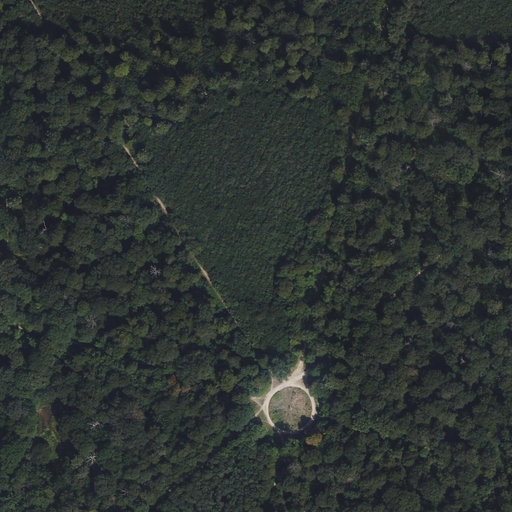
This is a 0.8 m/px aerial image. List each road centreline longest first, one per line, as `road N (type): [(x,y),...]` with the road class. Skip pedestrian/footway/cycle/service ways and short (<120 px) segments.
road 1 (track): [(7,0),(8,511)]
road 2 (track): [(31,0),(276,387)]
road 3 (unknown): [(389,0),(295,385)]
road 4 (track): [(206,0),(381,32),(511,41)]
road 5 (track): [(299,387),(314,363),(511,195)]
road 6 (unknown): [(0,318),(265,403)]
road 7 (unknown): [(312,415),(511,474)]
road 8 (track): [(145,511),(264,412)]
road 9 (track): [(311,401),(285,384),(270,393),(264,412),(269,424),(291,433),(313,409)]
